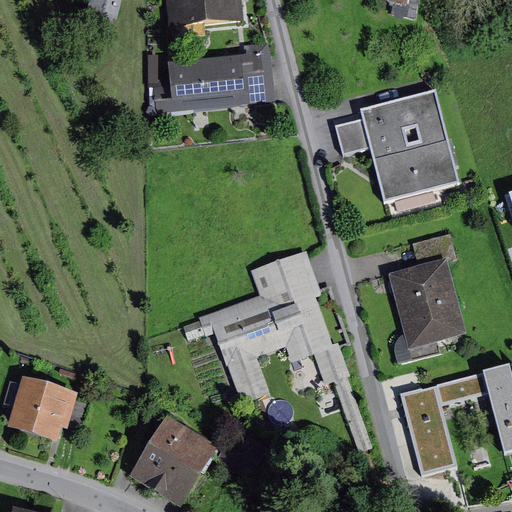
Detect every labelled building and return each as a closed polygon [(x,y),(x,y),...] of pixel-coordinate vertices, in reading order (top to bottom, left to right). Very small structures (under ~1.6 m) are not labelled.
[(129,0),(97,0),(90,27),(121,35),(129,0)] [(248,0),(172,0),(176,33),(251,25),(248,0)] [(416,0),(374,0),(375,2),(415,8),(416,0)] [(281,106),(275,45),(173,55),(178,104),(161,105),(162,117),(281,106)] [(349,160),(377,153),(390,209),(466,190),(443,95),(367,114),(369,123),(341,130),(349,160)] [(419,246),(425,269),(453,262),(454,266),(464,264),(457,236),(419,246)] [(313,255),(258,274),(267,299),(205,321),(206,324),(189,330),(194,345),(221,336),(246,408),(275,397),(263,361),(292,351),(297,366),(320,358),(331,389),(340,386),(364,456),(380,451),(343,346),(338,348),(322,301),(328,299),(313,255)] [(425,269),(394,277),(410,337),(406,339),(402,343),(400,348),(399,352),(400,357),(401,360),(403,362),(406,365),(411,367),(416,368),(418,368),(419,367),(416,354),(473,339),(454,266),(453,262),(425,269)] [(511,369),(406,397),(428,478),(463,469),(447,409),(494,396),(510,457),(511,456),(511,369)] [(28,384),(14,434),(62,448),(66,434),(74,436),(84,400),(28,384)] [(183,511),(186,511),(224,452),(174,421),(136,483),(183,511)] [(242,434),(223,465),(255,485),(274,453),(242,434)]
